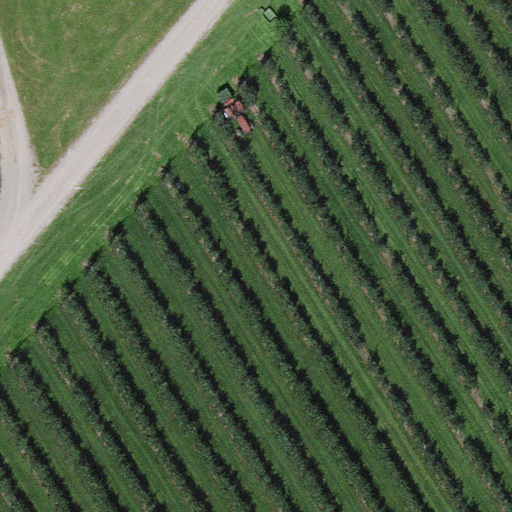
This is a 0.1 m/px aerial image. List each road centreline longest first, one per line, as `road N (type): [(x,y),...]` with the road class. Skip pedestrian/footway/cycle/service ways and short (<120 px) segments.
road 1 (track): [(0,264),(223,0)]
road 2 (track): [(0,88),(36,222)]
